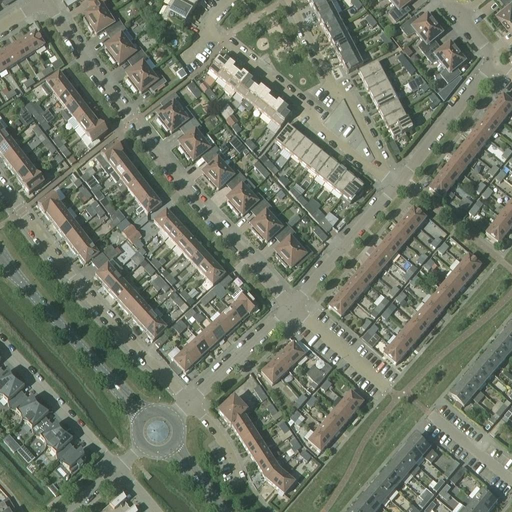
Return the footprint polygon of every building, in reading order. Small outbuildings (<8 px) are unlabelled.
[(85,19),(83,21),(88,28),(107,16),(101,6),(106,3),(104,0),(98,0),(91,5),(94,10),(83,17),(85,19)] [(172,0),(168,6),(167,8),(187,20),(188,19),(193,11),(178,0),(172,0)] [(178,0),(193,11),(198,4),(199,4),(200,3),(196,0),(178,0)] [(318,0),(309,5),(315,15),(331,6),(327,0),(318,0)] [(403,9),(413,1),(412,0),(395,0),(391,4),(395,8),(389,16),(395,24),(407,14),(403,9)] [(511,0),(505,0),(508,3),(498,11),(505,20),(511,14),(511,0)] [(357,11),(362,8),(359,3),(354,7),(357,11)] [(331,6),(315,15),(320,25),(336,16),(331,6)] [(167,8),(166,10),(161,20),(182,30),(186,22),(187,22),(187,20),(167,8)] [(107,30),(110,36),(122,27),(126,24),(123,19),(118,22),(113,25),(107,16),(88,28),(92,35),(94,34),(96,37),(107,30)] [(320,25),(325,35),(342,26),(336,16),(320,25)] [(368,25),(369,25),(373,21),(370,17),(365,21),(368,25)] [(412,20),(400,30),(407,38),(415,34),(419,38),(435,25),(430,19),(429,20),(427,17),(416,25),(412,20)] [(372,29),(377,26),(373,21),(369,25),(368,25),(372,29)] [(423,43),(418,49),(425,57),(435,49),(431,44),(441,36),(439,33),(441,32),(435,25),(419,38),(423,43)] [(325,35),(331,45),(347,36),(342,26),(325,35)] [(104,53),(110,60),(128,45),(121,37),(126,33),(122,27),(110,36),(114,41),(104,49),(106,51),(104,53)] [(35,34),(26,40),(35,54),(44,48),(35,34)] [(380,39),(383,43),(388,39),(384,35),(380,39)] [(347,36),(331,45),(336,55),(352,46),(347,36)] [(387,47),(391,44),(388,39),(383,43),(387,47)] [(17,46),(25,60),(35,54),(26,40),(17,46)] [(135,54),(128,45),(110,60),(115,66),(117,65),(119,67),(129,60),(133,65),(144,56),(140,50),(135,54)] [(435,49),(425,57),(431,65),(438,62),(442,66),(458,53),(453,47),(451,48),(449,45),(439,53),(435,49)] [(8,51),(16,65),(25,60),(17,46),(8,51)] [(352,46),(336,55),(341,65),(357,57),(352,46)] [(0,55),(0,59),(7,71),(16,65),(8,51),(0,55)] [(445,71),(441,77),(448,85),(458,77),(454,72),(464,64),(462,61),(463,60),(458,53),(442,66),(445,71)] [(128,79),(126,81),(131,88),(150,74),(143,65),(148,61),(144,56),(133,65),(136,69),(126,77),(128,79)] [(347,75),(363,67),(357,57),(341,65),(347,75)] [(220,58),(208,73),(218,80),(229,66),(220,58)] [(377,64),(358,74),(363,84),(382,74),(377,64)] [(238,73),(229,66),(218,80),(226,87),(238,73)] [(226,87),(223,92),(231,99),(235,94),(247,80),(238,73),(226,87)] [(45,85),(52,94),(65,84),(63,81),(65,80),(60,74),(45,85)] [(156,83),(150,74),(131,88),(137,95),(139,93),(141,95),(151,88),(154,93),(166,84),(161,79),(156,83)] [(363,84),(368,93),(387,84),(382,74),(363,84)] [(256,87),(247,80),(235,94),(244,101),(256,87)] [(195,100),(201,96),(192,83),(186,88),(195,100)] [(52,94),(59,102),(74,91),(69,85),(68,86),(65,84),(52,94)] [(368,93),(373,103),(392,93),(387,84),(368,93)] [(206,86),(201,90),(204,94),(209,91),(206,86)] [(256,87),(244,101),(253,109),(265,94),(256,87)] [(74,91),(59,102),(65,111),(79,101),(76,98),(78,97),(74,91)] [(209,91),(204,94),(208,99),(212,95),(209,91)] [(392,93),(373,103),(378,113),(397,103),(392,93)] [(274,101),(265,94),(253,109),(262,116),(274,101)] [(159,119),(157,121),(162,128),(180,113),(173,105),(178,101),(174,95),(163,104),(167,109),(157,117),(159,119)] [(433,96),(428,99),(432,104),(436,100),(433,96)] [(511,111),(511,104),(502,97),(495,106),(508,116),(511,111)] [(440,104),(436,100),(432,104),(435,108),(440,104)] [(72,119),(67,123),(87,108),(82,102),(81,103),(79,101),(65,111),(72,119)] [(282,109),(274,101),(262,116),(271,123),(282,109)] [(378,113),(383,122),(402,112),(397,103),(378,113)] [(220,105),(215,109),(219,113),(224,109),(220,105)] [(495,106),(489,114),(502,125),(508,116),(495,106)] [(67,123),(74,131),(79,128),(92,118),(90,115),(91,114),(87,108),(67,123)] [(222,118),(227,114),(224,109),(219,113),(222,118)] [(292,116),(282,109),(271,123),(268,128),(277,135),(280,130),(292,116)] [(388,132),(407,122),(402,112),(383,122),(388,132)] [(171,135),(181,128),(185,132),(196,124),(192,118),(187,122),(180,113),(162,128),(167,134),(169,133),(171,135)] [(489,114),(482,123),(495,133),(502,125),(489,114)] [(94,121),(92,118),(79,128),(85,136),(100,125),(95,119),(94,121)] [(405,136),(412,132),(407,122),(388,132),(388,133),(389,133),(393,141),(396,140),(398,142),(406,138),(405,136)] [(234,123),(229,127),(233,131),(238,128),(234,123)] [(488,142),(495,133),(482,123),(475,131),(488,142)] [(180,147),(178,149),(184,156),(202,142),(195,133),(200,129),(196,124),(185,132),(189,137),(179,145),(180,147)] [(98,141),(107,134),(100,125),(85,136),(80,140),(90,152),(100,144),(98,141)] [(236,136),(241,132),(238,128),(233,131),(236,136)] [(287,128),(274,144),(283,151),(296,135),(287,128)] [(469,140),(482,150),(488,142),(475,131),(469,140)] [(0,149),(10,142),(3,133),(0,135),(0,149)] [(283,151),(291,158),(304,141),(296,135),(283,151)] [(482,150),(469,140),(462,148),(475,159),(482,150)] [(249,141),(244,145),(248,149),(252,145),(249,141)] [(304,141),(291,158),(299,165),(313,148),(304,141)] [(4,160),(17,150),(10,142),(0,149),(0,158),(1,158),(4,160)] [(209,150),(202,142),(184,156),(189,162),(191,161),(193,163),(203,156),(207,161),(218,152),(214,147),(209,150)] [(122,154),(115,145),(100,157),(95,160),(102,169),(107,165),(122,154)] [(256,149),(252,145),(248,149),(252,153),(256,149)] [(313,148),(299,165),(308,171),(321,155),(313,148)] [(475,159),(462,148),(455,157),(468,167),(475,159)] [(9,170),(23,159),(17,150),(4,160),(6,163),(4,164),(9,170)] [(62,155),(66,160),(70,156),(67,151),(62,155)] [(202,179),(208,185),(225,169),(218,161),(222,157),(218,152),(207,161),(211,166),(202,175),(204,177),(202,179)] [(107,166),(108,166),(114,174),(127,164),(125,161),(127,160),(122,154),(107,165),(107,166)] [(308,171),(316,178),(329,162),(321,155),(308,171)] [(55,161),(58,166),(63,162),(60,157),(55,161)] [(468,167),(455,157),(449,165),(462,176),(468,167)] [(71,167),(76,163),(73,158),(68,162),(71,167)] [(15,175),(17,177),(30,167),(23,159),(9,170),(13,176),(15,175)] [(316,178),(325,185),(338,168),(329,162),(316,178)] [(127,164),(114,174),(121,182),(135,171),(131,165),(129,166),(127,164)] [(462,176),(449,165),(442,174),(455,184),(462,176)] [(17,181),(22,187),(36,176),(30,167),(17,177),(19,180),(17,181)] [(346,175),(338,168),(325,185),(333,192),(346,175)] [(218,192),(227,183),(231,188),(242,178),(237,173),(233,177),(225,169),(208,185),(214,191),(216,190),(218,192)] [(135,171),(121,182),(127,191),(140,181),(138,178),(140,177),(135,171)] [(455,184),(442,174),(435,182),(448,192),(455,184)] [(37,175),(36,176),(22,187),(29,196),(44,185),(37,175)] [(80,179),(84,184),(89,180),(85,175),(80,179)] [(341,198),(355,182),(346,175),(333,192),(341,198)] [(228,203),(226,205),(232,211),(249,196),(242,187),(246,183),(242,178),(231,188),(236,192),(226,201),(228,203)] [(73,185),(77,190),(82,186),(78,181),(73,185)] [(140,181),(127,191),(134,200),(149,188),(144,182),(142,184),(140,181)] [(355,183),(355,182),(341,198),(350,205),(355,199),(357,201),(363,194),(361,192),(363,189),(355,183)] [(428,191),(441,201),(448,192),(435,182),(428,191)] [(149,188),(134,200),(140,208),(153,198),(151,195),(153,194),(149,188)] [(37,207),(44,216),(59,205),(52,196),(37,207)] [(254,200),(249,196),(232,211),(238,218),(240,216),(242,218),(251,210),(256,214),(266,205),(258,196),(254,200)] [(157,199),(156,201),(153,198),(140,208),(147,217),(162,205),(157,199)] [(483,206),(478,202),(471,211),(476,215),(483,206)] [(48,222),(50,221),(52,223),(65,213),(59,205),(44,216),(48,222)] [(253,229),(251,231),(256,238),(273,222),(266,214),(271,209),(266,205),(256,214),(260,219),(250,227),(253,229)] [(57,233),(72,222),(76,218),(70,210),(65,213),(52,223),(54,226),(53,227),(57,233)] [(413,210),(406,219),(418,230),(425,221),(413,210)] [(499,219),(511,229),(511,228),(511,215),(505,210),(499,219)] [(167,211),(153,224),(161,232),(173,221),(171,218),(172,217),(167,211)] [(291,227),(300,221),(296,217),(288,223),(291,227)] [(120,224),(116,219),(112,223),(116,228),(120,224)] [(399,227),(411,238),(418,230),(406,219),(399,227)] [(492,227),(505,237),(511,229),(499,219),(492,227)] [(324,220),(318,226),(326,234),(332,229),(324,220)] [(173,221),(161,232),(169,240),(182,228),(177,222),(175,223),(173,221)] [(62,239),(63,238),(65,241),(78,231),(72,222),(57,233),(62,239)] [(266,244),(276,236),(280,240),(290,231),(286,226),(281,230),(273,222),(256,238),(262,244),(264,242),(266,244)] [(143,237),(151,230),(146,224),(138,231),(143,237)] [(121,234),(127,240),(136,232),(130,226),(121,234)] [(399,227),(391,235),(404,246),(411,238),(399,227)] [(485,236),(498,246),(505,237),(492,227),(485,236)] [(182,228),(169,240),(176,248),(188,237),(185,234),(187,233),(182,228)] [(327,240),(318,230),(313,234),(322,244),(327,240)] [(66,244),(70,250),(85,239),(78,231),(65,241),(67,243),(66,244)] [(277,256),(275,258),(281,264),(298,248),(290,240),(295,236),(290,231),(280,240),(284,245),(275,253),(277,256)] [(132,247),(141,238),(136,232),(127,240),(132,247)] [(397,254),(404,246),(391,235),(384,243),(397,254)] [(188,237),(176,248),(183,256),(196,243),(192,238),(190,239),(188,237)] [(76,255),(78,257),(91,247),(85,239),(70,250),(75,256),(76,255)] [(441,243),(437,239),(433,243),(438,247),(441,243)] [(183,256),(190,264),(202,253),(200,250),(201,249),(196,243),(183,256)] [(377,251),(390,262),(397,254),(384,243),(377,251)] [(449,249),(444,245),(440,249),(445,253),(449,249)] [(84,268),(98,256),(91,247),(78,257),(81,260),(79,262),(84,268)] [(101,254),(105,259),(114,252),(110,247),(101,254)] [(302,253),(298,248),(281,264),(286,270),(288,268),(290,271),(294,267),(296,269),(300,265),(301,265),(312,256),(306,249),(302,253)] [(146,254),(141,250),(138,253),(142,258),(146,254)] [(377,251),(370,260),(383,270),(390,262),(377,251)] [(109,263),(118,256),(114,252),(105,259),(109,263)] [(134,256),(138,261),(142,258),(138,253),(134,256)] [(190,264),(197,272),(211,259),(206,254),(205,255),(202,253),(190,264)] [(480,268),(468,258),(461,266),(473,277),(480,268)] [(216,264),(211,259),(197,272),(205,280),(217,268),(215,266),(216,264)] [(154,268),(157,272),(166,264),(162,260),(158,264),(154,268)] [(363,268),(376,279),(383,270),(370,260),(363,268)] [(430,261),(426,265),(431,269),(434,265),(430,261)] [(100,283),(103,286),(120,270),(116,266),(111,271),(107,266),(93,279),(99,284),(100,283)] [(473,277),(461,266),(453,274),(466,285),(473,277)] [(221,270),(219,271),(217,268),(205,280),(212,288),(226,275),(221,270)] [(363,268),(356,276),(369,287),(376,279),(363,268)] [(103,290),(109,295),(122,283),(118,278),(123,274),(120,270),(103,286),(105,288),(103,290)] [(466,285),(453,274),(446,282),(459,293),(466,285)] [(349,284),(362,295),(369,287),(356,276),(349,284)] [(228,277),(219,286),(223,290),(232,282),(228,277)] [(459,293),(446,282),(439,291),(452,301),(459,293)] [(115,299),(117,302),(129,290),(122,283),(109,295),(113,300),(115,299)] [(349,284),(342,292),(355,303),(362,295),(349,284)] [(118,306),(123,311),(136,298),(129,290),(117,302),(119,304),(118,306)] [(231,298),(237,304),(249,318),(258,310),(239,290),(231,298)] [(439,291),(432,299),(445,310),(452,301),(439,291)] [(342,292),(335,301),(348,311),(355,303),(342,292)] [(406,298),(402,294),(398,298),(403,302),(406,298)] [(212,301),(208,296),(203,300),(208,304),(212,301)] [(128,316),(129,315),(131,317),(143,305),(136,298),(123,311),(128,316)] [(445,310),(432,299),(425,307),(438,318),(445,310)] [(328,309),(340,320),(348,311),(335,301),(328,309)] [(236,304),(237,304),(229,311),(240,323),(243,321),(244,323),(249,318),(237,304),(236,304)] [(133,321),(138,327),(151,314),(143,305),(131,317),(134,320),(133,321)] [(418,315),(431,326),(438,318),(425,307),(418,315)] [(192,311),(188,314),(192,319),(196,315),(192,311)] [(240,323),(229,311),(221,319),(233,332),(239,327),(238,326),(240,323)] [(144,331),(146,333),(158,322),(151,314),(138,327),(142,332),(144,331)] [(418,315),(411,323),(424,334),(431,326),(418,315)] [(233,332),(221,319),(213,326),(224,338),(227,336),(228,337),(233,332)] [(152,343),(166,330),(158,322),(146,333),(149,336),(147,337),(152,343)] [(424,334),(411,323),(404,331),(417,342),(424,334)] [(176,325),(172,329),(176,334),(180,330),(176,325)] [(224,338),(213,326),(205,333),(218,347),(223,342),(222,340),(224,338)] [(373,327),(370,330),(375,335),(378,331),(373,327)] [(367,334),(372,338),(375,335),(370,330),(367,334)] [(417,342),(404,331),(397,340),(410,350),(417,342)] [(511,335),(508,332),(501,340),(511,349),(511,335)] [(218,347),(205,333),(197,341),(208,353),(211,350),(212,352),(218,347)] [(159,350),(168,341),(164,336),(154,345),(159,350)] [(410,350),(397,340),(390,348),(403,359),(410,350)] [(511,354),(511,349),(501,340),(494,348),(507,360),(511,354)] [(197,341),(189,348),(202,361),(207,357),(206,355),(208,353),(197,341)] [(293,345),(285,353),(296,365),(304,358),(293,345)] [(202,361),(189,348),(181,355),(192,367),(195,365),(196,366),(202,361)] [(383,356),(395,367),(403,359),(390,348),(383,356)] [(487,356),(500,368),(507,360),(494,348),(487,356)] [(191,371),(190,370),(192,367),(181,355),(176,349),(168,357),(173,363),(186,376),(191,371)] [(285,353),(277,360),(288,372),(296,365),(285,353)] [(480,365),(493,376),(500,368),(487,356),(480,365)] [(277,360),(269,368),(280,380),(288,372),(277,360)] [(473,373),(486,384),(493,376),(480,365),(473,373)] [(327,366),(319,375),(324,380),(332,370),(327,366)] [(261,375),(272,387),(280,380),(269,368),(261,375)] [(0,395),(13,384),(11,382),(8,372),(5,375),(0,371),(0,395)] [(473,373),(466,381),(479,392),(486,384),(473,373)] [(253,379),(247,383),(253,392),(254,391),(262,403),(267,400),(253,379)] [(466,381),(459,389),(472,401),(479,392),(466,381)] [(7,405),(9,411),(25,397),(20,393),(24,389),(15,385),(13,384),(0,395),(0,398),(0,399),(2,400),(7,405)] [(465,409),(472,401),(459,389),(452,398),(465,409)] [(363,405),(350,394),(343,403),(355,414),(363,405)] [(29,401),(25,397),(9,411),(10,411),(15,414),(20,419),(21,421),(23,423),(37,410),(35,408),(32,398),(29,401)] [(312,398),(309,402),(314,406),(317,402),(312,398)] [(233,400),(218,414),(230,428),(231,428),(243,416),(246,414),(233,400)] [(355,414),(343,403),(336,411),(348,422),(355,414)] [(508,409),(504,405),(500,410),(504,414),(508,409)] [(31,431),(33,437),(49,423),(45,419),(48,415),(39,412),(37,410),(23,423),(24,425),(27,426),(31,431)] [(496,415),(500,419),(504,414),(500,410),(496,415)] [(336,411),(329,419),(341,430),(348,422),(336,411)] [(296,412),(293,416),(297,420),(301,417),(296,412)] [(243,416),(231,428),(236,435),(250,426),(243,416)] [(329,419),(322,427),(334,438),(341,430),(329,419)] [(501,422),(490,436),(494,440),(506,426),(501,422)] [(53,428),(49,423),(33,437),(34,438),(39,440),(44,445),(45,447),(47,449),(61,436),(59,434),(56,424),(53,428)] [(250,426),(236,435),(241,444),(255,435),(250,426)] [(334,438),(322,427),(315,435),(327,446),(334,438)] [(261,444),(255,435),(241,444),(247,453),(261,444)] [(307,444),(320,455),(327,446),(315,435),(307,444)] [(63,438),(61,436),(47,449),(48,451),(51,452),(55,457),(57,463),(58,463),(73,449),(69,445),(72,442),(63,438)] [(430,450),(416,438),(409,447),(423,458),(427,461),(434,453),(430,450)] [(261,444),(247,453),(253,463),(267,454),(261,444)] [(423,458),(409,447),(402,455),(415,467),(423,458)] [(77,454),(73,449),(58,463),(58,464),(59,463),(62,467),(72,478),(83,468),(81,466),(85,462),(83,460),(80,450),(77,454)] [(273,463),(267,454),(253,463),(259,472),(273,463)] [(415,467),(402,455),(395,463),(408,475),(415,467)] [(34,460),(31,456),(24,462),(28,466),(34,460)] [(443,476),(448,480),(452,476),(460,466),(455,462),(443,476)] [(273,463),(259,472),(266,482),(279,471),(273,463)] [(408,475),(395,463),(388,471),(401,483),(408,475)] [(450,482),(455,486),(467,472),(463,468),(450,482)] [(279,471),(266,482),(275,489),(285,477),(279,471)] [(388,471),(381,480),(394,491),(401,483),(388,471)] [(284,497),(294,484),(285,477),(275,489),(284,497)] [(394,491),(381,480),(374,488),(387,499),(394,491)] [(451,490),(447,486),(443,491),(447,494),(451,490)] [(387,499),(374,488),(367,496),(380,507),(387,499)] [(426,490),(419,498),(423,502),(427,505),(434,497),(426,490)] [(439,496),(443,499),(447,494),(443,491),(439,496)] [(482,492),(474,501),(487,511),(491,511),(497,504),(482,492)] [(360,504),(368,511),(376,511),(380,507),(367,496),(360,504)] [(130,511),(134,509),(133,509),(131,511),(119,498),(102,511),(130,511)] [(487,511),(474,501),(467,510),(469,511),(487,511)]
